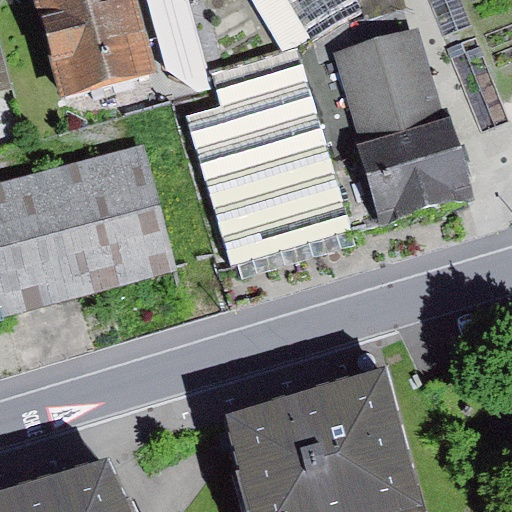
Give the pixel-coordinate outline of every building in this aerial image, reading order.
[(140,0),(39,0),(65,95),(159,71),(140,0)] [(249,0),(281,53),(309,39),(286,0),(249,0)] [(356,0),(286,0),(309,39),(361,9),(356,0)] [(417,24),(306,55),(307,60),(334,153),(366,144),(387,218),(474,193),(451,114),(443,116),(417,24)] [(334,153),(307,60),(184,96),(233,263),(387,218),(366,144),(334,153)] [(147,147),(0,186),(0,295),(5,315),(180,267),(147,147)] [(229,427),(249,511),(425,511),(390,383),(229,427)] [(117,511),(94,465),(0,491),(0,511),(117,511)]
